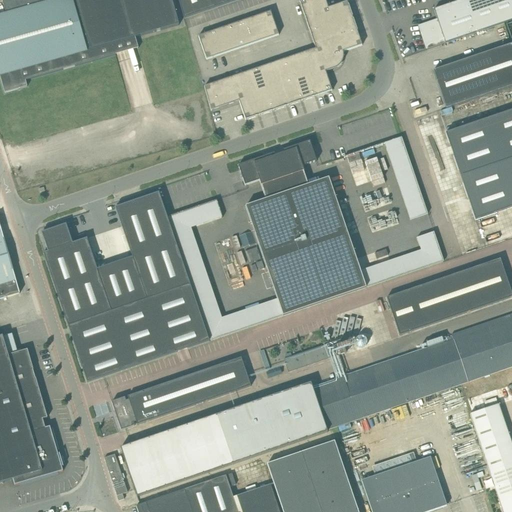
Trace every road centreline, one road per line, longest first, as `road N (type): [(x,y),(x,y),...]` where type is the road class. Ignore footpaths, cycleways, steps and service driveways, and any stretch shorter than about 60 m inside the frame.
road 1 (unclassified): [(17,219),(375,97),(386,62),(365,0)]
road 2 (unknown): [(72,393),(480,248),(511,254)]
road 3 (unknown): [(511,298),(87,442)]
road 4 (unclassified): [(102,490),(17,219)]
road 5 (unknown): [(271,0),(189,26),(194,58),(207,63),(270,42),(283,25)]
